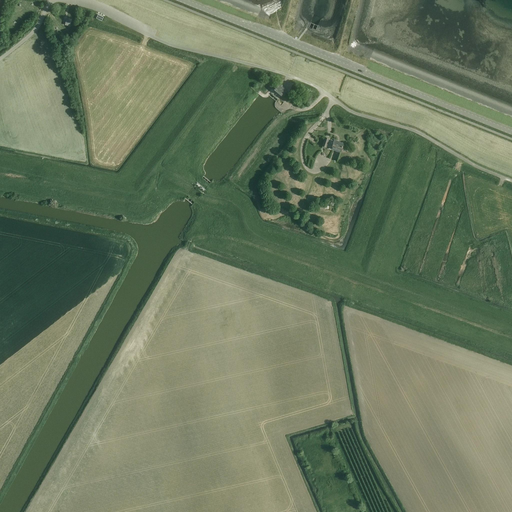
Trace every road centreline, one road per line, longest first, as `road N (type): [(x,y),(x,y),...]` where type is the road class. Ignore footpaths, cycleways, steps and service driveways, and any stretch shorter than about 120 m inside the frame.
road 1 (unclassified): [(511,180),(418,132),(353,112),(309,83),(184,48),(75,0)]
road 2 (tertiary): [(511,132),(181,0)]
